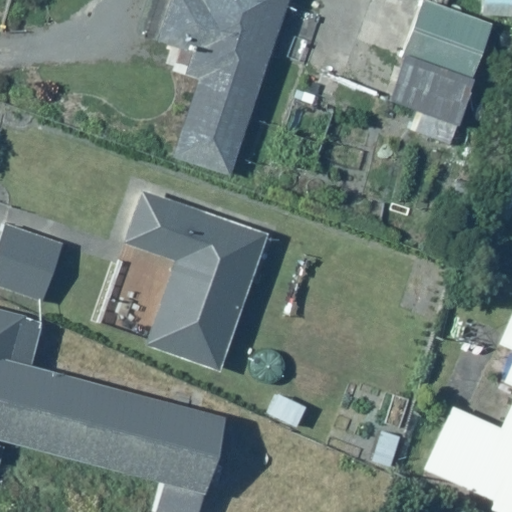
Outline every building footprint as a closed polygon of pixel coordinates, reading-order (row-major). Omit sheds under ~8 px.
[(282,0),(167,0),(156,33),(206,50),(169,155),(222,173),(282,0)] [(492,25),(422,0),(419,0),(384,99),(413,109),(405,130),(448,145),(492,25)] [(266,233),(135,181),(113,235),(176,260),(143,344),(210,371),(266,233)] [(59,244),(2,221),(0,226),(0,288),(34,303),(59,244)] [(511,301),(493,344),(511,352),(511,353),(501,378),(511,383),(511,397),(501,422),(450,400),(420,466),(504,504),(511,485),(511,301)] [(37,315),(0,305),(0,453),(2,443),(160,481),(152,511),(191,511),(215,412),(24,367),(37,315)]
